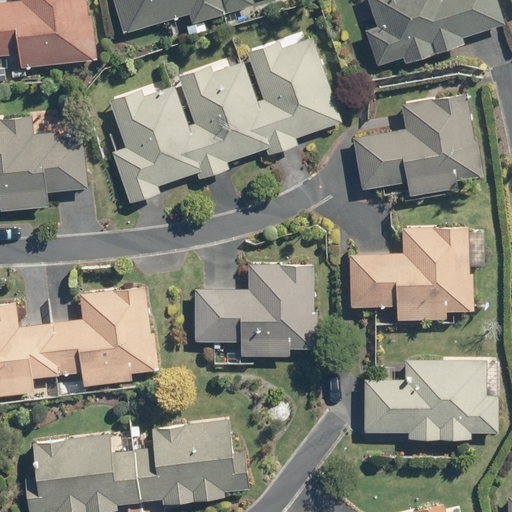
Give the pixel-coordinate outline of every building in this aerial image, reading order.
[(0,0),(0,52),(18,50),(20,64),(96,55),(92,12),(87,12),(86,0),(0,0)] [(225,10),(222,0),(113,0),(122,30),(188,10),(192,20),(225,10)] [(222,0),(225,10),(254,1),(253,0),(222,0)] [(368,0),(376,23),(365,26),(376,61),(402,53),(405,59),(464,39),(462,34),(504,20),(497,0),(368,0)] [(270,143),(265,145),(267,152),(297,141),(295,134),(341,118),(312,33),(280,45),(278,37),(245,48),(262,95),(256,98),(270,143)] [(270,143),(256,98),(242,57),(211,68),(209,61),(176,72),(193,119),(187,121),(201,168),(195,168),(198,175),(228,164),(226,158),(265,145),(270,143)] [(201,168),(187,121),(173,81),(143,92),(140,85),(109,96),(124,143),(111,148),(129,200),(159,189),(156,182),(195,168),(201,168)] [(466,89),(400,100),(405,125),(353,134),(361,186),(406,178),(408,192),(457,184),(456,177),(484,173),(478,136),(474,137),(466,89)] [(31,112),(0,115),(0,206),(46,203),(45,188),(86,185),(81,131),(58,133),(58,128),(32,130),(31,112)] [(467,223),(401,224),(401,250),(350,251),(350,303),(396,303),(396,315),(445,315),(445,307),(473,307),(472,270),(468,271),(467,223)] [(314,261),(247,260),(247,287),(196,285),(195,338),(241,338),(240,352),(288,353),(288,345),(316,346),(317,308),(313,308),(314,261)] [(50,319),(57,371),(80,369),(82,382),(130,377),(129,370),(157,367),(153,329),(149,329),(144,283),(79,290),(81,316),(50,319)] [(57,371),(50,319),(18,323),(14,298),(0,299),(0,392),(34,389),(32,374),(57,371)] [(486,392),(486,356),(405,355),(404,376),(364,376),(364,428),(408,429),(408,435),(471,435),(471,429),(498,430),(498,392),(486,392)] [(224,440),(220,405),(143,416),(145,434),(126,437),(133,490),(154,487),(155,492),(216,484),(216,479),(241,475),(236,438),(224,440)] [(99,434),(96,415),(20,425),(24,459),(12,461),(17,498),(41,495),(41,500),(104,493),(104,487),(126,484),(120,431),(99,434)] [(445,511),(442,499),(391,511),(445,511)]
